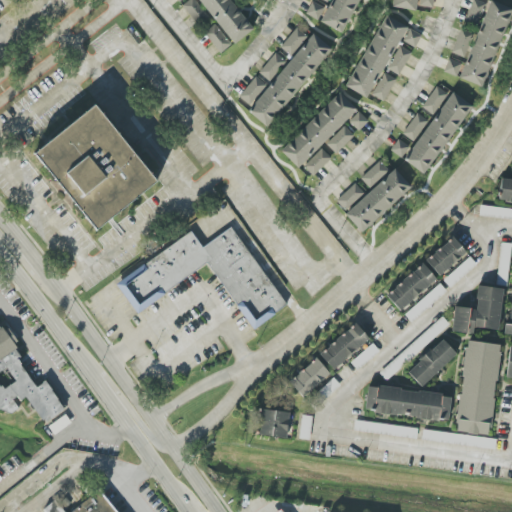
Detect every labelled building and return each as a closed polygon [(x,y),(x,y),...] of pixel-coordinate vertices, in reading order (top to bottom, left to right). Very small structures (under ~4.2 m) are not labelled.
[(189,0),(182,4),(191,19),(203,12),(195,0),(189,0)] [(204,0),(235,0),(260,30),(241,45),(204,0)] [(328,20),(339,0),(364,0),(348,29),(328,20)] [(399,7),(400,0),(421,0),(419,10),(399,7)] [(420,0),(419,7),(433,8),(433,0),(420,0)] [(305,13),(317,20),(324,8),(312,1),(305,13)] [(467,76),(498,2),(511,7),(511,30),(490,86),(467,76)] [(199,25),(208,16),(203,11),(194,20),(199,25)] [(353,85),(394,20),(412,28),(370,95),(353,85)] [(203,33),(220,53),(231,44),(214,24),(203,33)] [(290,55),(306,34),(296,27),(280,48),(290,55)] [(451,53),(463,58),(473,33),(461,28),(451,53)] [(274,127),(255,111),(322,36),(340,52),(274,127)] [(387,68),(399,75),(411,52),(399,46),(387,68)] [(287,64),(276,53),(256,75),(267,85),(287,64)] [(458,76),(461,62),(447,59),(444,73),(458,76)] [(371,95),(383,101),(396,79),(384,73),(371,95)] [(249,105),(265,84),(255,76),(239,98),(249,105)] [(421,107),(431,114),(446,94),(436,86),(421,107)] [(413,161),(459,95),(478,106),(432,174),(413,161)] [(289,150),(343,99),(359,115),(303,165),(289,150)] [(95,229),(33,154),(94,104),(156,182),(95,229)] [(349,121),(358,131),(368,121),(358,112),(349,121)] [(413,141),(426,119),(415,113),(403,135),(413,141)] [(354,136),(344,126),(325,144),(335,154),(354,136)] [(303,167),(313,176),(331,158),(321,148),(303,167)] [(387,169),(379,160),(360,178),(369,187),(387,169)] [(353,214),(401,171),(417,187),(369,231),(353,214)] [(501,178),(511,179),(511,206),(511,203),(505,202),(505,200),(498,199),(499,189),(501,178)] [(336,201),(346,212),(365,194),(354,183),(336,201)] [(479,215),(511,220),(511,209),(480,205),(479,215)] [(254,330),(206,265),(136,311),(117,286),(191,232),(202,248),(230,227),(287,304),(254,330)] [(425,260),(452,236),(465,253),(439,276),(425,260)] [(498,273),(509,274),(510,243),(500,243),(498,273)] [(477,266),(470,258),(442,279),(449,287),(477,266)] [(385,295),(421,263),(436,279),(399,311),(385,295)] [(404,313),(409,321),(447,293),(441,285),(404,313)] [(451,331),(454,306),(469,308),(469,309),(476,310),(477,299),(475,298),(476,297),(478,285),(503,289),(498,329),(473,326),(472,334),(451,331)] [(511,335),(503,334),(504,324),(508,324),(511,295),(511,335)] [(379,373),(387,381),(448,324),(441,316),(379,373)] [(318,355),(355,323),(369,339),(333,371),(318,355)] [(0,328),(1,327),(4,330),(8,328),(17,341),(14,344),(17,348),(15,349),(20,357),(16,360),(36,387),(45,381),(65,410),(63,411),(71,423),(53,435),(44,420),(42,421),(25,397),(20,401),(16,396),(12,400),(18,408),(11,414),(0,409),(0,387),(1,386),(4,389),(15,381),(6,367),(0,370),(0,328)] [(421,387),(407,372),(419,361),(417,359),(429,349),(430,351),(442,339),(456,354),(421,387)] [(456,431),(457,423),(455,423),(459,394),(460,394),(463,376),(461,376),(465,347),(467,347),(468,340),(499,345),(498,352),(500,352),(496,381),(494,381),(492,398),(494,399),(490,428),(488,427),(486,435),(456,431)] [(378,350),(372,343),(350,363),(357,370),(378,350)] [(288,382),(315,358),(329,374),(303,398),(288,382)] [(339,385),(334,378),(322,388),(327,394),(339,385)] [(438,423),(414,419),(415,417),(396,414),(396,417),(373,413),(374,409),(365,408),(367,386),(377,387),(377,385),(400,388),(400,390),(418,392),(418,391),(441,393),(441,396),(450,397),(448,420),(438,419),(438,423)] [(288,412),(285,438),(257,434),(258,425),(262,425),(262,419),(258,418),(259,409),(288,412)] [(299,439),(309,440),(311,416),(301,415),(299,439)] [(354,430),(416,439),(418,429),(355,420),(354,430)] [(422,440),(495,449),(496,439),(423,430),(422,440)] [(71,511),(97,491),(114,511),(71,511)]
